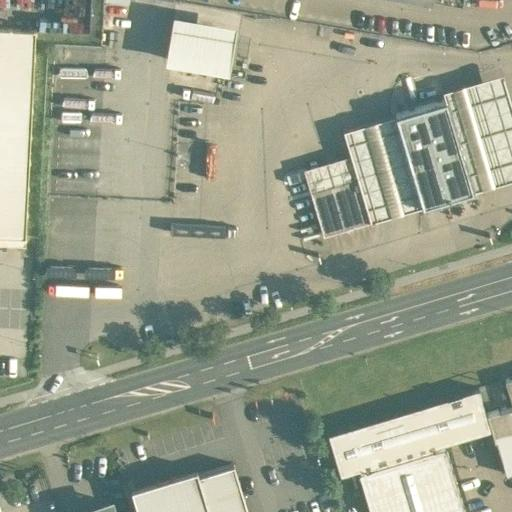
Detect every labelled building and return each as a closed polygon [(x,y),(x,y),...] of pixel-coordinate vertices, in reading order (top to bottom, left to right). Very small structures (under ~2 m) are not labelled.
[(233,14),(169,4),(166,23),(161,52),(225,62),(230,34),(233,14)] [(36,28),(0,26),(0,231),(24,232),(36,28)] [(473,190),(511,178),(511,106),(502,72),(443,90),(445,99),(473,190)] [(445,99),(396,114),(423,205),(473,190),(445,99)] [(351,154),(370,220),(423,205),(396,114),(343,129),(351,154)] [(370,220),(351,154),(303,168),(323,234),(370,220)] [(511,376),(505,379),(505,381),(511,403),(511,406),(488,413),(506,473),(511,470),(511,376)] [(501,380),(328,432),(335,455),(427,427),(487,409),(508,403),(502,383),(501,380)] [(511,403),(505,381),(502,383),(508,403),(487,409),(488,413),(511,406),(511,403)] [(427,427),(363,446),(370,469),(434,450),(427,427)] [(370,469),(359,472),(370,511),(465,511),(445,446),(434,450),(370,469)] [(248,511),(233,462),(198,473),(196,467),(131,487),(138,511),(248,511)] [(112,511),(110,501),(73,511),(112,511)]
